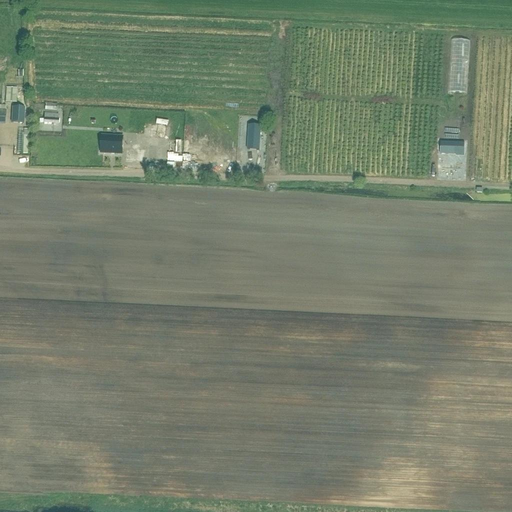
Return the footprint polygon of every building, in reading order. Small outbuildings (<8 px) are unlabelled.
[(4,91),(4,102),(13,102),(14,92),(4,91)] [(18,110),(17,121),(26,121),(27,110),(18,110)] [(171,128),(149,125),(148,137),(169,140),(171,128)] [(8,130),(6,130),(5,152),(15,152),(15,154),(27,155),(28,134),(16,134),(16,130),(14,130),(14,127),(8,127),(8,130)] [(102,137),(101,153),(122,154),(123,138),(102,137)] [(127,149),(126,161),(144,162),(145,150),(127,149)] [(265,153),(248,152),(247,174),(264,175),(265,153)] [(442,176),(450,176),(450,158),(442,158),(442,176)]
